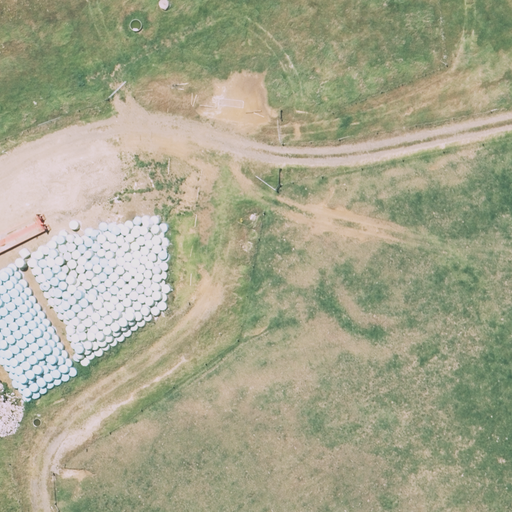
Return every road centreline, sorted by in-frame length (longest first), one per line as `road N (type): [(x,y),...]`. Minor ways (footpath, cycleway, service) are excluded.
road 1 (track): [(511,123),(302,156),(179,127),(126,124),(52,147),(0,177)]
road 2 (track): [(42,511),(39,481),(54,433),(190,327),(230,278),(243,239),(243,144)]
